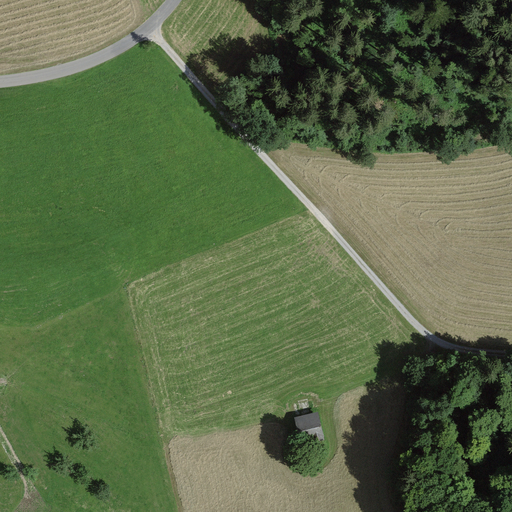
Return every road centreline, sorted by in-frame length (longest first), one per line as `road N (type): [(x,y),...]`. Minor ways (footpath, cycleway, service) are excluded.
road 1 (track): [(511,352),(428,335),(146,28)]
road 2 (unclassified): [(0,81),(56,73),(108,51),(178,0)]
